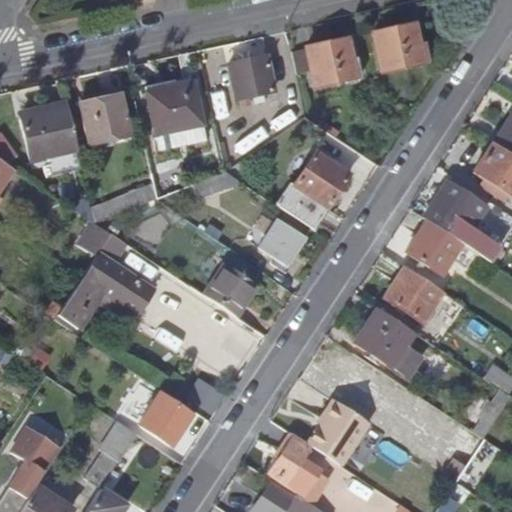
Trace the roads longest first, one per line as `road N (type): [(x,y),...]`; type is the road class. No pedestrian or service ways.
road 1 (residential): [(511,13),(180,511)]
road 2 (residential): [(0,63),(286,0)]
